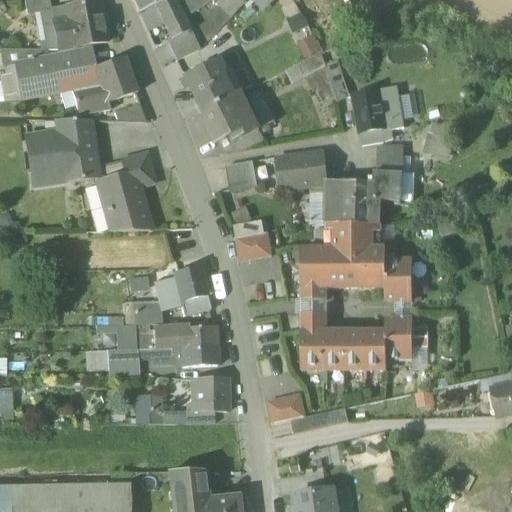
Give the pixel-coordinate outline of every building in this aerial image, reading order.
[(23,0),(27,18),(34,16),(51,13),(50,12),(48,0),(23,0)] [(130,0),(138,15),(154,8),(168,1),(167,0),(130,0)] [(171,0),(167,0),(168,1),(154,8),(164,27),(171,42),(171,43),(189,35),(171,0)] [(174,0),(184,21),(213,5),(207,0),(174,0)] [(216,8),(223,0),(207,0),(213,5),(216,8)] [(233,0),(223,0),(216,8),(230,21),(242,8),(233,0)] [(252,0),(249,3),(262,16),(278,0),(252,0)] [(291,0),(278,0),(290,22),(301,15),(291,0)] [(50,12),(51,13),(57,53),(57,54),(107,45),(99,3),(50,12)] [(154,8),(138,15),(147,35),(164,27),(154,8)] [(45,54),(57,53),(51,13),(34,16),(40,54),(45,54)] [(168,43),(177,63),(197,54),(189,35),(171,43),(171,42),(168,43)] [(297,47),(306,63),(321,55),(323,53),(314,37),(297,47)] [(20,103),(71,93),(99,88),(95,71),(91,52),(46,61),(13,67),(13,68),(20,103)] [(0,57),(0,60),(2,70),(13,68),(13,67),(46,61),(45,54),(0,57)] [(292,86),(326,68),(325,67),(321,55),(306,63),(286,74),(292,86)] [(183,79),(201,115),(234,98),(223,76),(232,71),(225,57),(216,62),(183,79)] [(124,61),(95,71),(99,88),(107,106),(136,96),(124,61)] [(337,63),(325,67),(326,68),(329,81),(342,77),(337,63)] [(0,85),(3,104),(20,103),(13,68),(2,70),(3,75),(0,75),(0,85)] [(342,77),(329,81),(337,104),(349,100),(342,77)] [(107,106),(99,88),(71,93),(78,119),(110,113),(107,106)] [(377,93),(377,94),(377,95),(379,95),(384,125),(389,124),(390,134),(391,133),(404,131),(400,110),(398,98),(397,90),(377,93)] [(392,142),(391,133),(390,134),(389,124),(384,125),(379,95),(377,95),(377,94),(352,98),(362,149),(383,145),(392,142)] [(240,95),(234,98),(201,115),(217,147),(227,142),(232,140),(234,144),(237,143),(259,132),(240,95)] [(415,95),(398,98),(400,110),(418,107),(415,95)] [(117,125),(145,125),(139,108),(114,117),(117,125)] [(25,140),(32,189),(65,185),(65,186),(95,182),(97,181),(96,176),(96,171),(89,125),(88,125),(56,124),(58,136),(25,140)] [(237,143),(242,154),(264,143),(259,132),(237,143)] [(453,142),(428,135),(423,155),(449,162),(453,142)] [(309,191),(326,189),(326,184),(322,154),(277,160),(281,194),(286,194),(290,197),(297,196),(300,192),(309,191)] [(121,164),(125,179),(150,173),(146,157),(121,163),(121,164)] [(396,178),(402,178),(402,176),(403,162),(389,161),(377,161),(377,162),(376,175),(397,177),(396,178)] [(98,187),(112,235),(149,234),(149,231),(137,190),(153,186),(150,173),(125,179),(121,164),(105,168),(107,174),(96,176),(97,181),(95,182),(96,188),(98,187)] [(226,170),(230,193),(258,188),(253,165),(226,170)] [(373,186),(358,185),(356,226),(379,227),(379,225),(380,225),(381,204),(395,204),(396,178),(397,177),(376,175),(373,175),(373,186)] [(415,176),(402,176),(402,178),(396,178),(395,204),(415,204),(415,176)] [(326,226),(356,226),(358,185),(326,184),(326,189),(326,226)] [(326,189),(309,191),(308,229),(326,226),(326,189)] [(231,215),(236,228),(252,221),(247,209),(231,215)] [(7,215),(0,218),(0,234),(13,229),(7,215)] [(437,226),(442,240),(463,232),(458,219),(437,226)] [(232,228),(234,241),(264,236),(262,223),(236,228),(232,228)] [(380,227),(379,227),(356,226),(326,226),(326,251),(300,251),(301,302),(326,302),(326,291),(384,291),(384,298),(391,298),(391,304),(395,304),(410,304),(412,304),(412,262),(386,262),(385,250),(380,251),(380,227)] [(394,227),(380,227),(380,251),(385,250),(394,250),(394,227)] [(234,241),(238,265),(272,259),(268,236),(264,236),(234,241)] [(181,309),(183,319),(210,312),(199,271),(173,277),(174,282),(181,309)] [(181,309),(174,282),(156,286),(163,313),(181,309)] [(150,287),(130,287),(131,301),(151,301),(150,287)] [(326,302),(301,302),(301,317),(314,317),(313,333),(326,333),(326,302)] [(133,315),(159,314),(156,304),(132,305),(133,315)] [(410,304),(395,304),(395,320),(410,320),(410,304)] [(133,315),(133,329),(135,329),(147,328),(161,328),(161,314),(159,314),(133,315)] [(301,333),(313,333),(314,317),(301,317),(301,333)] [(95,320),(95,330),(123,329),(123,320),(95,320)] [(395,320),(392,320),(392,325),(385,326),(385,333),(359,333),(326,333),(313,333),(301,333),(301,373),(386,374),(386,362),(412,362),(412,349),(412,331),(412,320),(410,320),(395,320)] [(135,329),(136,353),(148,353),(147,334),(147,328),(135,329)] [(135,329),(133,329),(123,329),(95,330),(96,338),(116,337),(116,354),(117,354),(136,353),(135,329)] [(171,352),(171,355),(197,354),(197,349),(215,349),(214,330),(147,334),(148,353),(171,352)] [(428,331),(412,331),(412,349),(428,349),(428,331)] [(216,369),(215,349),(197,349),(197,354),(171,355),(171,360),(171,361),(175,361),(175,369),(175,370),(182,370),(182,371),(216,369)] [(412,349),(412,362),(412,372),(428,372),(428,349),(412,349)] [(150,361),(171,360),(171,355),(171,352),(148,353),(136,353),(137,361),(150,361)] [(137,361),(136,353),(117,354),(118,373),(138,373),(137,361)] [(86,375),(108,374),(107,354),(85,354),(86,375)] [(118,373),(117,354),(116,354),(107,354),(108,374),(108,379),(138,379),(138,373),(118,373)] [(171,360),(150,361),(151,370),(175,369),(175,361),(171,361),(171,360)] [(482,394),(492,392),(511,388),(509,376),(480,383),(482,394)] [(214,415),(228,414),(228,382),(192,383),(192,414),(192,415),(214,415)] [(492,392),(498,419),(511,416),(511,387),(511,388),(492,392)] [(11,391),(0,391),(0,415),(13,415),(11,391)] [(431,392),(415,396),(418,411),(435,408),(431,392)] [(149,427),(162,427),(162,414),(161,397),(148,398),(149,415),(149,427)] [(267,405),(272,428),(305,420),(300,397),(267,405)] [(149,415),(148,398),(134,398),(135,427),(149,427),(149,415)] [(345,412),(326,416),(291,424),(294,437),(329,429),(348,425),(345,412)] [(186,426),(186,414),(162,414),(162,427),(186,426)] [(186,414),(186,426),(214,426),(214,415),(192,415),(192,414),(186,414)] [(289,467),(291,475),(301,473),(299,465),(289,467)] [(207,511),(207,503),(203,474),(169,475),(172,511),(207,511)] [(129,511),(129,488),(9,490),(8,511),(129,511)] [(0,511),(8,511),(9,490),(0,489),(0,511)] [(335,511),(333,492),(294,497),(295,511),(335,511)] [(238,511),(237,500),(207,503),(207,511),(238,511)]
